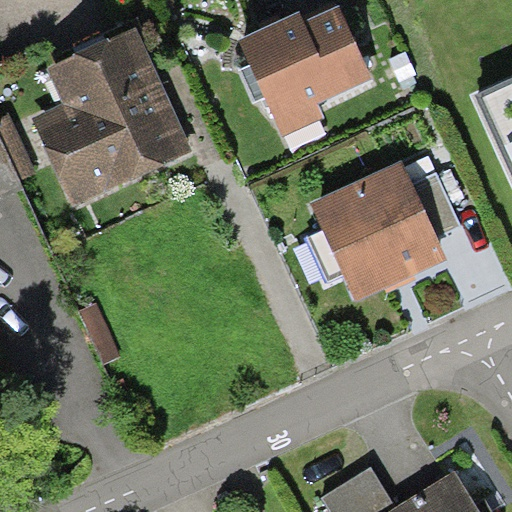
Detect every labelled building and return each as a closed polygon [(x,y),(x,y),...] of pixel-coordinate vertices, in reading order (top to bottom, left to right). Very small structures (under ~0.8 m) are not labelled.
[(281,17),(221,47),(270,143),(317,120),(312,109),(368,80),(333,11),(289,33),(281,17)] [(117,28),(32,67),(61,131),(24,148),(55,213),(177,156),(117,28)] [(511,78),(474,96),(511,181),(511,78)] [(392,168),(294,210),(338,314),(436,273),(424,244),(455,231),(430,174),(400,187),(392,168)] [(0,199),(11,194),(0,171),(0,199)] [(385,511),(380,511),(360,476),(312,504),(315,511),(466,511),(447,477),(385,511)]
